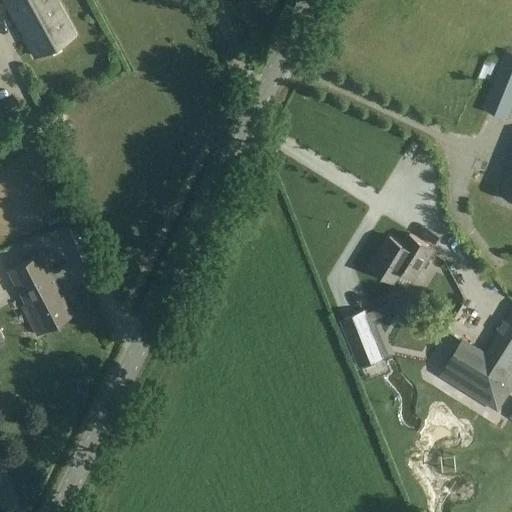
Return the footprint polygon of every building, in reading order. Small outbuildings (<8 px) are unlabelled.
[(3,0),(34,57),(74,36),(54,0),(3,0)] [(508,119),(511,107),(511,53),(507,51),(484,109),(508,119)] [(511,157),(508,168),(510,169),(500,193),(511,197),(511,157)] [(401,271),(414,278),(433,248),(410,234),(403,244),(390,236),(370,267),(394,282),(401,271)] [(70,317),(40,258),(9,273),(28,309),(25,311),(37,334),(70,317)] [(511,386),(511,385),(511,312),(479,366),(511,386)] [(409,484),(435,494),(442,475),(416,466),(409,484)]
